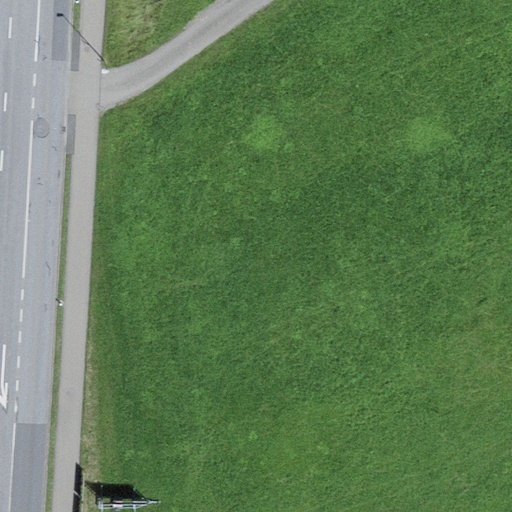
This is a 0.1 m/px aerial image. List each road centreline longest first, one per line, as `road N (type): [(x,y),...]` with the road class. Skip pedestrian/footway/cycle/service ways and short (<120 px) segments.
road 1 (primary): [(0,476),(27,0)]
road 2 (track): [(247,0),(153,70),(94,102),(26,101)]
